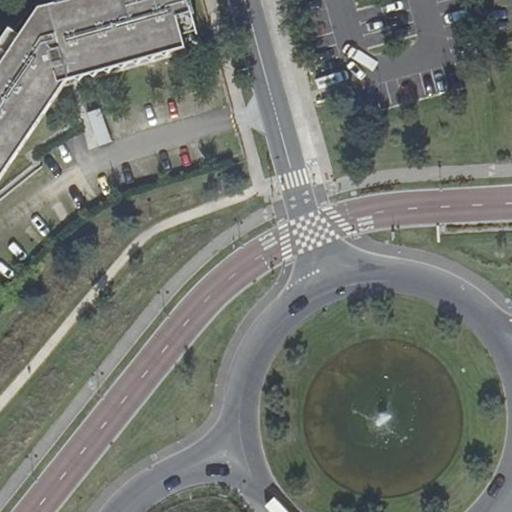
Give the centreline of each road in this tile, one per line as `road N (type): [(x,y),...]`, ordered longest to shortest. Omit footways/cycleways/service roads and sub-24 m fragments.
road 1 (residential): [(242,0),(331,286)]
road 2 (secondary): [(331,286),(268,334),(249,370),(244,449)]
road 3 (secondary): [(485,322),(453,296),(414,280),(372,277),(331,286)]
road 4 (secondary): [(122,511),(244,449)]
